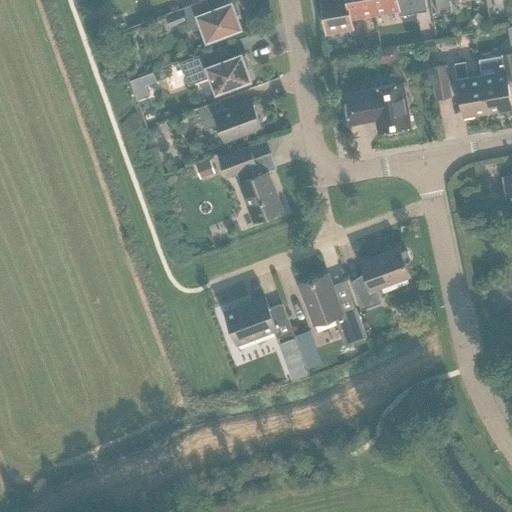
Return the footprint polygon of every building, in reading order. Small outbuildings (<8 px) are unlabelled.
[(145,0),(123,8),(129,24),(151,16),(145,0)] [(207,0),(202,0),(183,7),(192,30),(202,26),(207,40),(241,27),(235,13),(240,11),(236,1),(211,10),(207,0)] [(321,0),(327,32),(352,28),(351,18),(375,14),(373,0),(321,0)] [(425,0),(373,0),(375,14),(398,10),(399,16),(427,11),(425,0)] [(449,1),(453,0),(434,0),(437,14),(451,12),(449,1)] [(168,26),(184,21),(181,11),(165,17),(168,26)] [(434,40),(425,42),(427,53),(436,51),(434,40)] [(204,53),(179,62),(188,85),(211,76),(217,92),(250,79),(245,65),(250,63),(246,52),(209,66),(204,53)] [(511,53),(502,55),(505,72),(482,76),(488,112),(511,107),(507,79),(511,78),(511,53)] [(466,62),(454,63),(463,116),(488,112),(482,76),(468,78),(466,62)] [(445,64),(429,67),(435,98),(451,95),(445,64)] [(137,100),(151,95),(144,75),(130,80),(137,100)] [(370,88),(370,89),(345,94),(349,120),(375,115),(378,132),(411,126),(404,82),(370,88)] [(205,129),(218,124),(224,139),(261,125),(252,101),(225,111),(221,99),(197,108),(205,129)] [(219,157),(226,176),(237,172),(240,181),(239,182),(253,221),(283,210),(268,171),(258,175),(254,166),(256,165),(254,158),(249,146),(219,157)] [(277,168),(270,152),(254,158),(256,165),(254,166),(258,175),(268,171),(277,168)] [(209,160),(195,165),(200,178),(214,173),(209,160)] [(511,173),(511,174),(503,186),(506,199),(508,198),(511,217),(511,173)] [(410,259),(408,252),(405,250),(401,252),(399,247),(360,262),(366,278),(351,283),(361,309),(381,302),(376,289),(410,276),(405,263),(409,262),(410,259)] [(313,324),(334,316),(339,330),(348,326),(353,340),(366,335),(356,305),(342,309),(328,273),(298,285),(313,324)] [(280,338),(293,333),(282,304),(269,309),(265,297),(225,312),(237,344),(276,329),(280,338)] [(312,337),(298,343),(303,355),(317,350),(317,349),(312,337)]
